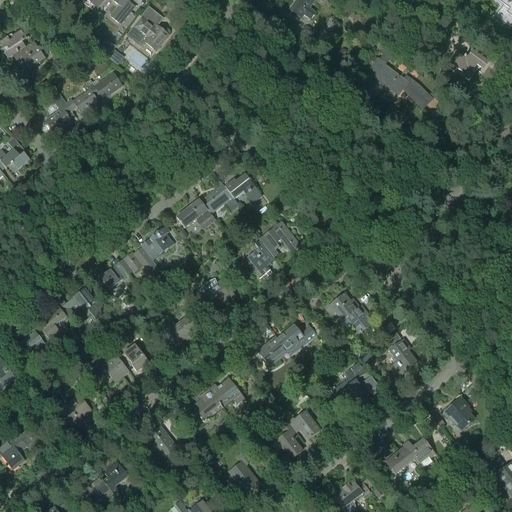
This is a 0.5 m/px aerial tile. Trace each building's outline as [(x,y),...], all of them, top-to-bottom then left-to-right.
[(120,25),(135,7),(126,0),(85,0),(95,8),(101,2),(102,3),(104,0),(113,0),(113,1),(119,7),(111,17),(120,25)] [(297,0),(289,10),(301,19),(304,16),(310,21),(315,14),(309,9),(316,0),(315,0),(297,0)] [(511,0),(500,0),(499,3),(503,5),(494,18),(505,26),(507,24),(511,27),(511,25),(511,0)] [(142,19),(127,37),(133,41),(134,39),(142,46),(144,43),(156,53),(168,37),(168,36),(169,35),(169,32),(166,30),(164,31),(162,32),(156,27),(162,20),(153,14),(146,22),(142,19)] [(13,57),(26,48),(22,43),(27,40),(21,32),(12,38),(11,36),(0,42),(0,51),(1,53),(5,50),(7,52),(4,54),(8,60),(13,57)] [(101,53),(118,65),(124,57),(114,50),(116,46),(110,42),(101,53)] [(26,48),(13,57),(20,68),(25,64),(30,70),(45,59),(34,43),(26,48)] [(483,70),(488,63),(472,52),(467,58),(465,57),(463,59),(456,54),(446,68),(453,73),(456,69),(463,74),(467,69),(472,72),(477,66),(483,70)] [(403,80),(383,65),(373,78),(397,96),(405,86),(412,93),(409,97),(422,111),(432,101),(418,86),(406,78),(406,77),(405,78),(403,80)] [(113,74),(95,87),(91,81),(86,84),(90,91),(95,98),(100,95),(104,100),(122,88),(113,74)] [(71,101),(66,104),(72,113),(77,109),(82,116),(99,104),(95,98),(90,91),(73,103),(71,101)] [(60,112),(45,122),(54,135),(70,124),(69,122),(71,121),(69,118),(74,115),(72,113),(66,104),(59,94),(51,99),(60,112)] [(2,151),(0,152),(0,162),(5,169),(6,170),(8,168),(13,174),(18,170),(30,160),(24,154),(23,154),(21,152),(24,149),(14,138),(11,140),(8,143),(14,151),(7,157),(2,151)] [(225,188),(234,200),(244,193),(253,204),(262,197),(245,175),(236,182),(235,180),(225,188)] [(223,185),(201,202),(211,215),(226,204),(232,212),(239,207),(234,200),(225,188),(223,185)] [(211,215),(201,202),(200,201),(177,219),(185,229),(196,220),(204,230),(216,221),(211,215)] [(67,225),(63,220),(58,223),(63,229),(67,225)] [(259,240),(260,242),(274,259),(279,255),(275,251),(280,248),(278,246),(282,243),(291,255),(300,248),(281,223),(259,240)] [(152,238),(141,247),(152,261),(174,245),(167,235),(170,232),(166,227),(159,232),(157,233),(156,235),(153,236),(152,238)] [(183,231),(178,234),(184,241),(188,238),(183,231)] [(274,259),(260,242),(259,243),(257,240),(253,243),(258,250),(247,258),(261,276),(258,279),(259,280),(270,272),(268,269),(271,267),(271,266),(276,262),(274,259)] [(132,253),(119,264),(128,276),(132,273),(133,274),(142,267),(153,281),(162,274),(152,261),(141,247),(140,247),(142,249),(134,255),(132,253)] [(128,276),(119,264),(100,278),(109,291),(128,276)] [(201,289),(200,292),(205,295),(203,297),(213,310),(225,301),(226,303),(233,297),(222,282),(217,286),(214,280),(212,281),(209,283),(207,284),(205,286),(203,287),(201,289)] [(97,301),(95,303),(85,290),(66,305),(70,310),(77,304),(83,312),(82,313),(86,319),(91,315),(97,322),(107,314),(97,301)] [(346,320),(359,309),(352,301),(349,303),(344,296),(330,307),(342,322),(346,320)] [(66,305),(38,326),(49,340),(59,332),(58,330),(75,317),(70,310),(66,305)] [(359,309),(346,320),(353,329),(351,330),(356,337),(372,325),(366,318),(369,316),(361,307),(359,309)] [(134,311),(126,317),(128,320),(136,314),(134,311)] [(172,323),(164,330),(161,333),(166,340),(170,337),(177,346),(186,338),(185,337),(196,329),(188,318),(176,328),(172,323)] [(21,339),(24,342),(17,347),(28,360),(50,342),(49,340),(38,326),(32,330),(35,334),(29,338),(27,335),(21,339)] [(310,329),(301,336),(294,326),(282,336),(284,338),(279,343),(287,353),(290,358),(317,337),(310,328),(309,329),(310,329)] [(287,353),(279,343),(276,340),(276,339),(258,352),(269,367),(287,353)] [(403,341),(388,352),(396,362),(392,366),(400,376),(416,364),(405,348),(407,346),(403,341)] [(135,346),(117,360),(126,371),(132,367),(137,373),(149,364),(135,346)] [(126,371),(117,360),(115,357),(102,367),(116,384),(129,374),(126,371)] [(364,357),(360,360),(365,366),(369,364),(364,357)] [(0,359),(0,381),(4,387),(15,378),(13,376),(18,372),(11,362),(5,366),(0,359)] [(349,378),(343,383),(331,393),(338,402),(350,392),(360,404),(368,398),(355,380),(365,373),(357,363),(345,373),(349,378)] [(208,391),(223,410),(231,405),(236,411),(246,404),(228,380),(217,389),(215,386),(208,391)] [(212,419),(223,410),(208,391),(201,396),(204,399),(192,408),(205,424),(212,419)] [(60,413),(70,426),(84,415),(85,417),(91,413),(79,398),(60,413)] [(444,414),(456,427),(460,423),(465,428),(473,421),(468,415),(471,413),(459,400),(444,414)] [(305,413),(294,422),(292,420),(287,424),(296,434),(300,431),(308,441),(320,432),(305,413)] [(431,415),(423,421),(432,433),(440,427),(431,415)] [(281,428),(286,435),(276,442),(291,461),(302,452),(293,441),(298,437),(296,434),(287,424),(281,428)] [(9,434),(23,451),(27,448),(33,456),(45,447),(31,430),(25,434),(20,433),(16,428),(10,433),(9,434)] [(180,444),(175,447),(160,428),(147,438),(165,461),(178,452),(182,458),(188,454),(180,444)] [(23,451),(9,434),(0,441),(3,446),(0,448),(0,454),(13,471),(24,463),(18,455),(23,451)] [(403,448),(413,461),(417,466),(428,457),(429,460),(435,455),(423,439),(412,448),(408,442),(402,447),(403,448)] [(413,461),(403,448),(384,462),(394,475),(413,461)] [(237,458),(242,464),(229,474),(246,496),(260,486),(247,469),(252,465),(244,454),(237,458)] [(511,465),(511,464),(505,469),(498,460),(488,468),(505,490),(507,488),(511,493),(511,465)] [(103,483),(115,498),(120,495),(115,488),(128,478),(116,462),(103,473),(108,480),(103,483)] [(115,498),(103,483),(98,476),(80,490),(91,505),(100,498),(107,506),(116,499),(115,498)] [(362,484),(357,488),(353,482),(332,498),(338,506),(335,509),(337,511),(340,511),(342,511),(353,511),(354,511),(355,510),(355,507),(353,505),(352,503),(362,495),(364,498),(369,494),(362,484)] [(378,499),(384,495),(378,488),(373,492),(378,499)] [(210,511),(203,502),(190,511),(210,511)] [(127,511),(131,511),(135,509),(130,503),(125,508),(127,511)] [(174,508),(177,511),(186,511),(180,503),(174,508)]
